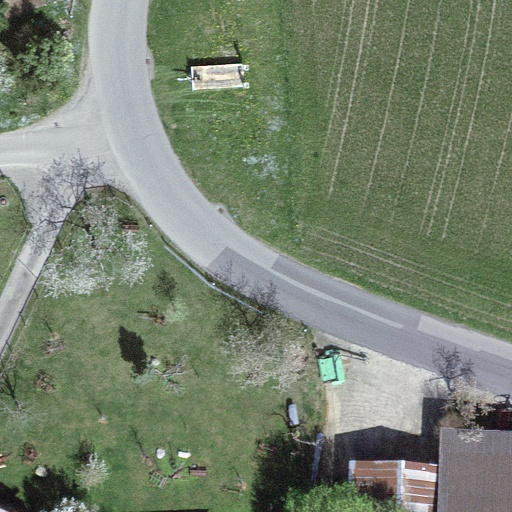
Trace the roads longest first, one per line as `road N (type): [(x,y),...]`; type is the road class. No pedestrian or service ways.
road 1 (unclassified): [(128,0),(113,119),(178,216),(299,295),(511,372)]
road 2 (track): [(0,330),(68,184),(113,119),(0,152)]
